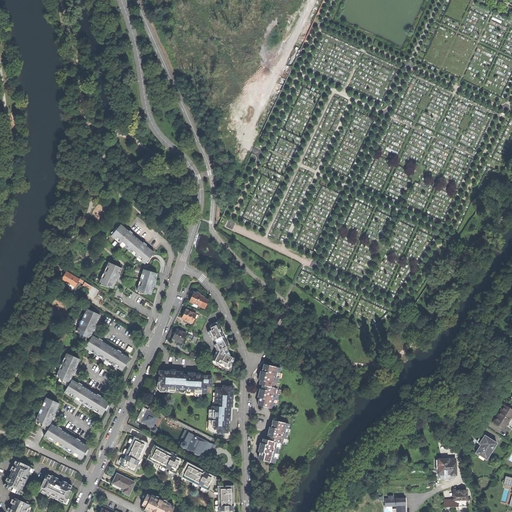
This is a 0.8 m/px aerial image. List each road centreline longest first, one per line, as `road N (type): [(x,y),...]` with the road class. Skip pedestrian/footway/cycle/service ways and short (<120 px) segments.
road 1 (unclassified): [(120,0),(150,122),(198,177),(197,219),(181,266)]
road 2 (unclassified): [(181,266),(77,511)]
road 3 (residential): [(246,511),(246,366)]
road 4 (unknown): [(119,418),(154,437),(146,463),(204,491)]
road 5 (residential): [(246,366),(219,299),(181,266)]
